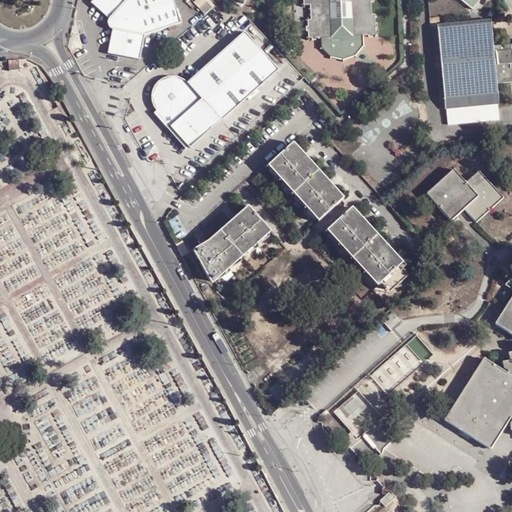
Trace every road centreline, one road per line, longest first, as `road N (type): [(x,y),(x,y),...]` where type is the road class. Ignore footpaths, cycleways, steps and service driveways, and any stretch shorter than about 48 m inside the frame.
road 1 (tertiary): [(127,184),(233,390)]
road 2 (tertiary): [(23,42),(47,56),(127,184)]
road 3 (tertiary): [(127,184),(53,24)]
